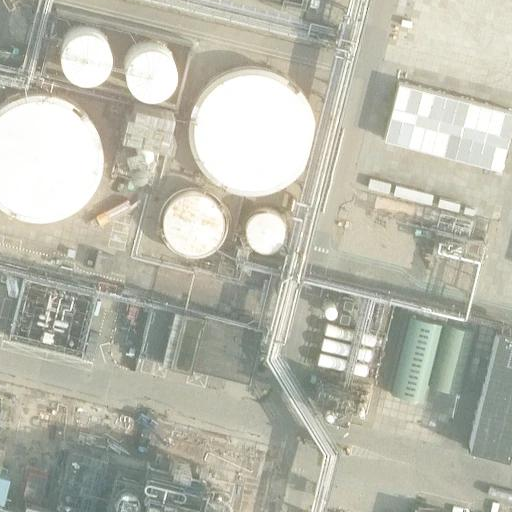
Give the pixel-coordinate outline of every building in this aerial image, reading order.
[(270,0),(306,9),(307,0),(270,0)] [(106,52),(106,46),(104,42),(102,37),(99,34),(95,31),(90,29),(84,27),(80,27),(72,30),(67,32),(64,35),(59,43),(58,47),(57,52),(59,60),(63,68),(67,71),(72,74),(75,75),(80,76),(85,76),(89,75),(94,73),(99,70),(102,65),(104,61),(106,56),(106,52)] [(181,69),(181,63),(179,58),(176,52),(172,47),(168,44),(163,41),(156,39),(151,39),(147,39),(140,41),(133,45),(130,48),(126,53),(124,58),(122,63),(122,69),(122,75),(124,80),(128,87),(131,90),(136,95),(141,96),(147,98),(152,98),(156,98),(163,96),(168,93),(173,89),(176,86),(179,80),(181,75),(181,69)] [(21,55),(0,50),(0,70),(0,71),(0,82),(16,86),(18,74),(17,74),(21,55)] [(312,124),(312,123),(311,111),(308,101),(302,90),(295,82),(286,75),(276,69),(265,66),(255,65),(243,65),(233,68),(222,73),(213,80),(204,90),(199,99),(196,109),(194,122),(195,134),(199,145),(204,155),(210,163),(215,168),(220,172),(230,177),(241,181),(251,182),(260,182),(273,179),(284,173),(293,166),(302,156),(307,147),(310,137),(312,124)] [(100,150),(100,149),(99,137),(95,126),(89,114),(82,107),(75,101),(66,96),(55,92),(42,90),(28,92),(19,95),(9,100),(0,107),(0,190),(7,197),(15,202),(24,205),(32,207),(38,208),(51,207),(60,205),(67,202),(73,199),(81,193),(88,185),(95,174),(99,161),(100,150)] [(225,219),(224,213),(223,208),(220,202),(216,197),(211,193),(205,191),(200,189),(194,189),(188,190),(182,192),(178,194),(174,198),(171,202),(168,208),(166,213),(165,220),(166,226),(168,231),(172,237),(176,242),(181,245),(186,247),(192,248),(197,249),(207,246),(212,243),(217,240),(220,235),(223,230),(224,225),(225,219)] [(289,225),(289,224),(289,219),(288,216),(284,210),(278,206),(274,204),(269,204),(265,204),(261,206),(255,210),(251,217),(249,224),(251,232),(253,235),(255,238),(261,243),(264,244),(269,244),(276,243),(280,241),(283,239),(286,236),(288,232),(289,225)] [(274,264),(239,256),(220,251),(215,275),(268,288),(274,264)] [(5,334),(83,350),(97,282),(18,266),(5,334)] [(176,306),(150,301),(137,355),(247,383),(260,331),(208,318),(209,311),(177,302),(176,306)] [(409,317),(391,395),(421,403),(440,324),(409,317)] [(445,325),(430,386),(459,393),(474,332),(445,325)] [(467,445),(466,447),(508,458),(510,448),(511,448),(511,331),(496,328),(495,330),(496,331),(468,445),(467,445)] [(0,423),(0,511),(207,511),(214,484),(4,441),(7,425),(0,423)]
